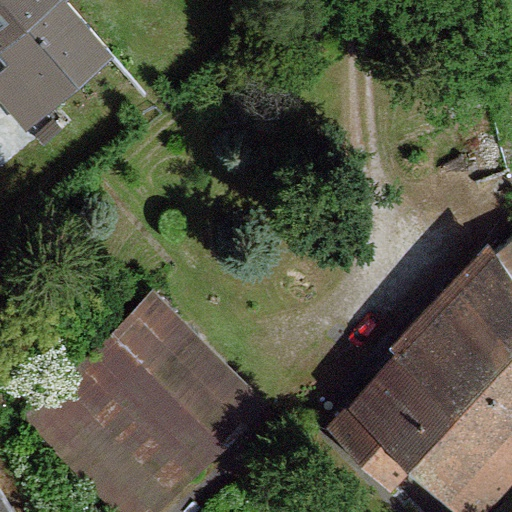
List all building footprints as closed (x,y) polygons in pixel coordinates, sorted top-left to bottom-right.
[(0,0),(0,44),(48,103),(106,54),(60,0),(0,0)] [(511,238),(498,249),(511,270),(511,238)] [(511,270),(498,249),(336,426),(393,481),(421,453),(469,499),(511,452),(511,270)] [(150,511),(258,402),(151,297),(38,412),(129,511),(150,511)] [(0,511),(14,511),(0,491),(0,511)]
